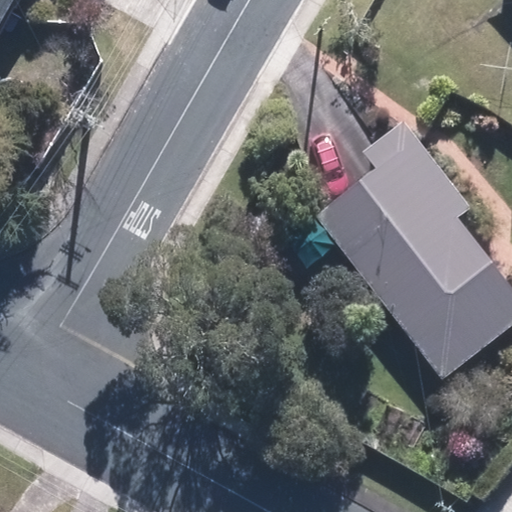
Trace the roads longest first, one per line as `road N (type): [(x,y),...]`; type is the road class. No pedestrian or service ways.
road 1 (residential): [(252,0),(34,381)]
road 2 (residential): [(274,511),(34,381)]
